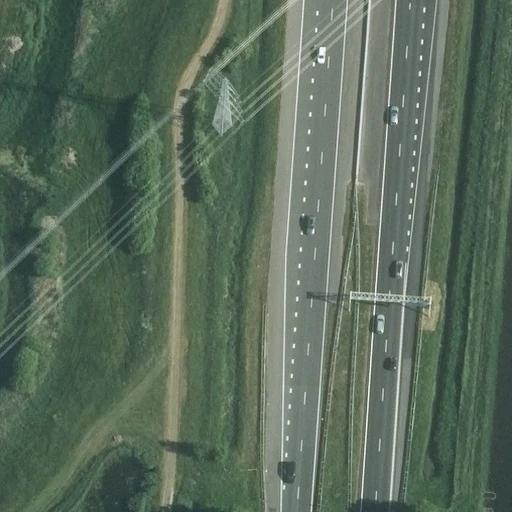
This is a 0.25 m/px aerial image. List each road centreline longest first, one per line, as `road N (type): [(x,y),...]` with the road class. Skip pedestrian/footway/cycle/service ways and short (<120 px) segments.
road 1 (track): [(225,0),(180,94),(174,373),(99,434),(43,511)]
road 2 (motorway): [(374,511),(409,0)]
road 3 (motorway): [(331,0),(296,511)]
road 4 (track): [(174,373),(166,511)]
